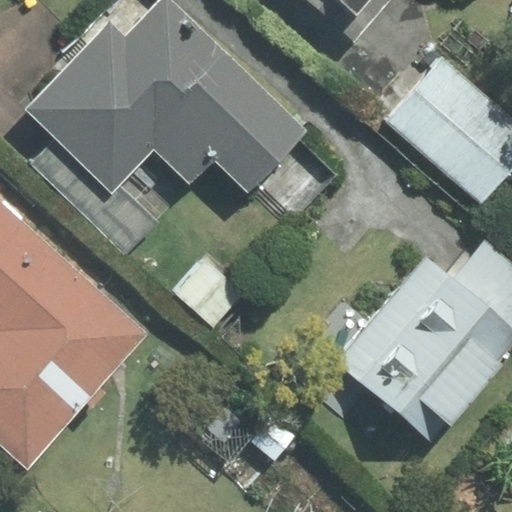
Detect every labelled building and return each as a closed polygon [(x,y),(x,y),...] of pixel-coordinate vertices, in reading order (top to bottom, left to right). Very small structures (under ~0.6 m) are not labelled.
[(229,201),(286,134),(150,0),(148,0),(106,39),(91,21),(5,114),(95,198),(136,151),(174,189),(195,164),(229,201)] [(286,0),(338,44),(375,0),(286,0)] [(511,151),(511,130),(424,60),(370,122),(464,208),(511,151)] [(131,337),(0,221),(0,466),(8,473),(131,337)] [(414,260),(325,365),(417,443),(508,337),(505,335),(511,327),(511,273),(472,240),(438,281),(414,260)]
